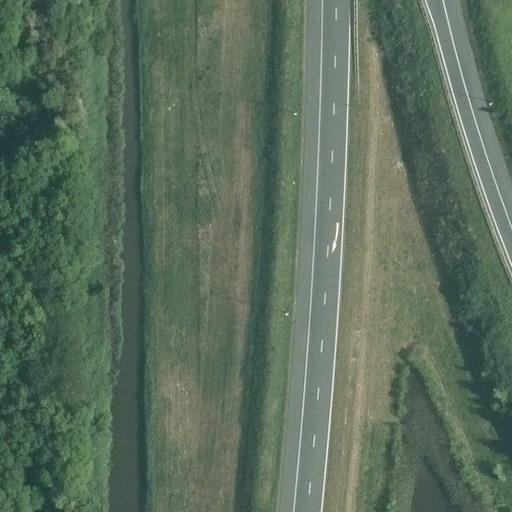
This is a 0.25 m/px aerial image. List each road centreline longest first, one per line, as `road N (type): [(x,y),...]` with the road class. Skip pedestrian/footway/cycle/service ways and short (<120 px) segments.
road 1 (motorway): [(335,0),(307,511)]
road 2 (motorway): [(511,250),(433,0)]
